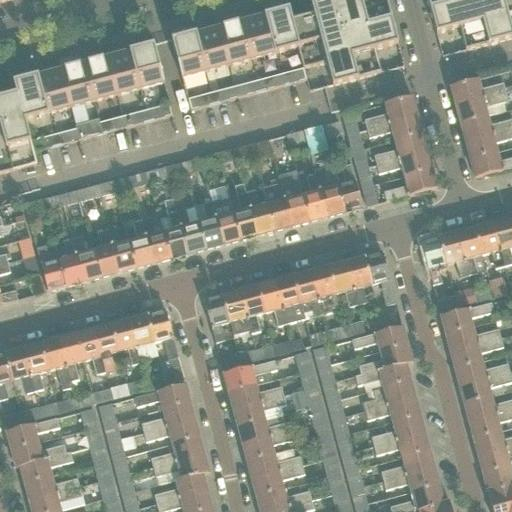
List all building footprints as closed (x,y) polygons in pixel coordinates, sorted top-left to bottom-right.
[(292,22),(305,70),(326,64),(332,87),(380,75),(374,52),(397,45),(385,0),(374,0),(361,3),(360,0),(308,0),(313,16),(292,22)] [(511,0),(426,0),(436,35),(459,29),(465,52),(511,39),(511,34),(507,16),(511,15),(511,0)] [(288,10),(266,16),(276,55),(283,53),(297,49),(299,49),(292,22),(289,10),(288,10)] [(253,61),(276,55),(266,16),(242,23),(253,61)] [(229,67),(253,61),(242,23),(219,29),(229,67)] [(206,74),(229,67),(219,29),(196,35),(206,74)] [(181,80),(206,74),(196,35),(171,42),(181,80)] [(154,46),(129,53),(140,91),(164,85),(154,46)] [(129,53),(106,59),(116,98),(140,91),(129,53)] [(106,59),(83,65),(93,104),(116,98),(106,59)] [(83,65),(59,71),(69,110),(93,104),(83,65)] [(303,70),(287,74),(290,85),(306,81),(303,70)] [(59,71),(36,78),(46,116),(69,110),(59,71)] [(281,76),(258,82),(261,93),(284,86),(281,76)] [(13,84),(16,95),(23,122),(25,122),(46,116),(36,78),(13,84)] [(478,81),(450,89),(455,107),(505,94),(503,85),(481,91),(478,81)] [(251,84),(235,88),(238,99),(254,95),(251,84)] [(235,88),(217,93),(220,104),(238,99),(235,88)] [(455,107),(460,126),(488,118),(485,110),(508,104),(505,94),(455,107)] [(0,175),(34,167),(36,166),(34,155),(30,143),(25,122),(23,122),(16,95),(0,99),(0,175)] [(206,96),(188,101),(191,111),(209,107),(206,96)] [(365,123),(367,131),(416,118),(411,99),(384,106),(386,117),(365,123)] [(168,106),(151,110),(154,121),(171,117),(168,106)] [(139,114),(122,118),(125,129),(142,124),(139,114)] [(342,118),(347,136),(358,133),(353,115),(342,118)] [(122,118),(105,123),(108,134),(125,129),(122,118)] [(392,134),(394,143),(421,136),(416,118),(367,131),(370,140),(392,134)] [(460,126),(465,144),(511,130),(511,121),(490,128),(488,118),(460,126)] [(92,122),(75,127),(76,131),(79,141),(96,137),(92,122)] [(339,124),(322,128),(325,139),(342,135),(339,124)] [(511,130),(465,144),(470,162),(498,154),(495,145),(511,140),(511,130)] [(75,131),(56,136),(59,147),(79,141),(76,131),(75,131)] [(347,136),(352,154),(363,151),(358,133),(347,136)] [(303,134),(286,139),(288,147),(305,143),(303,134)] [(375,158),(377,167),(426,154),(421,136),(394,143),(397,152),(375,158)] [(48,138),(31,143),(34,153),(51,149),(48,138)] [(266,144),(252,148),(255,158),(270,155),(266,144)] [(252,148),(234,152),(237,163),(255,158),(252,148)] [(352,154),(357,173),(368,170),(363,151),(352,154)] [(234,152),(217,157),(220,168),(237,163),(234,152)] [(401,170),(404,179),(431,172),(426,154),(377,167),(380,176),(401,170)] [(498,154),(470,162),(475,180),(511,170),(511,160),(500,163),(498,154)] [(217,157),(199,161),(202,172),(220,168),(217,157)] [(199,161),(182,166),(185,177),(202,172),(199,161)] [(182,166),(164,170),(167,182),(185,177),(182,166)] [(345,185),(337,187),(345,215),(362,210),(350,167),(341,169),(345,185)] [(164,170),(147,175),(150,186),(167,182),(164,170)] [(323,170),(315,172),(316,176),(327,219),(345,215),(337,187),(328,189),(324,174),(323,170)] [(357,173),(362,191),(373,188),(368,170),(357,173)] [(431,172),(404,179),(406,189),(384,195),(387,204),(436,191),(431,172)] [(292,175),(279,178),(279,179),(281,186),(292,229),(310,224),(302,196),(296,173),(296,174),(292,175)] [(147,175),(129,180),(132,191),(150,186),(147,175)] [(310,194),(302,196),(310,224),(327,219),(316,176),(306,179),(310,194)] [(278,179),(269,182),(271,188),(272,188),(279,186),(281,186),(279,179),(278,179)] [(129,180),(111,184),(115,196),(132,191),(129,180)] [(111,184),(94,189),(97,200),(115,196),(111,184)] [(263,190),(267,206),(275,233),(292,229),(281,186),(279,186),(272,188),(271,188),(263,190)] [(241,213),(232,215),(240,243),(257,238),(246,195),(245,195),(243,187),(235,189),(241,213)] [(373,188),(362,191),(366,209),(377,206),(373,188)] [(94,189),(77,193),(80,205),(97,200),(94,189)] [(255,192),(246,195),(257,238),(275,233),(267,206),(259,208),(255,192)] [(77,193),(59,198),(63,210),(80,205),(77,193)] [(59,198),(42,202),(45,214),(63,210),(59,198)] [(228,199),(211,204),(222,247),(240,243),(232,215),(228,199)] [(168,219),(159,221),(163,234),(170,261),(187,257),(176,213),(173,201),(164,203),(167,216),(168,219)] [(42,202),(25,207),(28,219),(45,214),(42,202)] [(206,222),(197,224),(205,252),(222,247),(211,204),(202,206),(206,222)] [(193,209),(176,213),(187,257),(205,252),(197,224),(193,209)] [(150,220),(141,223),(153,266),(170,261),(163,234),(154,236),(150,220)] [(511,227),(510,220),(492,225),(504,268),(511,266),(511,264),(508,251),(511,249),(511,227)] [(137,240),(128,243),(135,271),(153,266),(141,223),(133,225),(137,240)] [(492,225),(474,230),(482,258),(491,255),(495,271),(504,268),(492,225)] [(2,229),(0,229),(0,237),(8,235),(14,226),(2,229)] [(115,230),(106,232),(118,275),(135,271),(128,243),(120,245),(115,230)] [(474,230),(457,235),(468,278),(477,276),(486,273),(482,258),(474,230)] [(102,250),(93,252),(100,280),(118,275),(106,232),(98,234),(102,250)] [(457,235),(439,239),(446,267),(455,265),(459,280),(468,278),(457,235)] [(81,239),(71,241),(83,285),(100,280),(93,252),(85,254),(81,239)] [(446,267),(439,239),(421,244),(432,287),(441,285),(437,270),(446,267)] [(29,240),(18,243),(23,262),(34,259),(29,240)] [(67,259),(58,262),(65,289),(83,285),(71,241),(63,244),(67,259)] [(46,248),(36,251),(48,294),(65,289),(58,262),(54,248),(46,250),(46,248)] [(382,255),(364,259),(371,287),(380,285),(386,308),(396,305),(382,255)] [(34,259),(23,262),(29,280),(39,277),(34,259)] [(364,259),(346,264),(358,307),(366,305),(362,290),(371,287),(364,259)] [(346,264),(328,269),(336,297),(344,294),(349,310),(358,307),(346,264)] [(0,268),(0,276),(10,274),(7,266),(0,268)] [(328,269),(311,274),(322,317),(331,315),(330,311),(339,309),(336,297),(328,269)] [(311,274),(293,278),(303,316),(312,313),(313,319),(322,317),(311,274)] [(39,277),(29,280),(33,298),(44,295),(39,277)] [(293,278),(275,283),(287,326),(287,327),(304,322),(303,316),(293,278)] [(489,283),(494,299),(507,296),(503,280),(489,283)] [(275,283),(257,288),(265,316),(274,313),(278,329),(287,326),(275,283)] [(257,288),(240,293),(250,333),(251,336),(260,333),(256,318),(265,316),(257,288)] [(0,306),(17,302),(14,293),(0,296),(0,306)] [(240,293),(222,297),(229,325),(233,338),(250,333),(240,293)] [(222,297),(204,302),(215,345),(222,344),(225,343),(220,327),(229,325),(222,297)] [(438,303),(440,314),(458,310),(457,308),(455,299),(438,303)] [(460,313),(441,319),(446,337),(474,329),(471,320),(493,314),(490,305),(460,313)] [(165,312),(146,317),(153,345),(163,343),(169,363),(178,360),(165,312)] [(394,315),(380,319),(383,330),(397,327),(394,315)] [(146,317),(129,322),(140,365),(150,363),(145,347),(153,345),(146,317)] [(380,319),(365,323),(368,334),(383,330),(380,319)] [(129,322),(111,327),(119,355),(128,352),(132,368),(140,365),(129,322)] [(362,323),(344,328),(347,339),(365,334),(362,323)] [(111,327),(93,331),(105,375),(114,372),(110,357),(119,355),(111,327)] [(344,328),(326,333),(329,344),(347,339),(344,328)] [(377,346),(380,354),(407,347),(402,329),(352,342),(354,352),(377,346)] [(474,329),(446,337),(450,354),(500,341),(498,332),(476,338),(474,329)] [(93,331),(76,336),(83,364),(92,362),(96,377),(105,375),(93,331)] [(326,333),(309,337),(312,348),(329,344),(326,333)] [(76,336),(58,341),(70,384),(78,382),(74,366),(83,364),(76,336)] [(58,341),(40,346),(48,374),(57,371),(61,387),(62,392),(71,390),(70,384),(58,341)] [(301,341),(291,344),(293,353),(304,350),(301,341)] [(500,341),(450,354),(455,371),(483,364),(480,355),(502,349),(500,341)] [(281,345),(271,347),(274,359),(284,356),(281,345)] [(40,346),(23,350),(34,394),(43,391),(39,376),(48,374),(40,346)] [(271,347),(255,352),(258,363),(274,359),(271,347)] [(359,369),(361,377),(411,364),(407,347),(380,354),(382,363),(359,369)] [(326,349),(312,353),(317,371),(330,367),(326,349)] [(23,350),(5,355),(13,383),(21,381),(25,396),(34,394),(23,350)] [(250,353),(238,356),(240,367),(253,364),(250,353)] [(307,354),(294,357),(299,376),(312,372),(307,354)] [(13,383),(5,355),(0,356),(0,402),(7,401),(3,385),(13,383)] [(237,356),(219,361),(222,372),(240,367),(237,356)] [(169,363),(159,365),(159,366),(162,376),(165,388),(184,383),(178,360),(169,363)] [(223,376),(228,394),(257,387),(273,383),(271,374),(277,372),(274,363),(223,376)] [(364,387),(366,395),(371,394),(382,391),(410,383),(406,367),(412,365),(411,364),(361,377),(355,380),(357,389),(364,387)] [(483,364),(455,371),(460,389),(509,376),(507,367),(485,373),(483,364)] [(317,371),(321,388),(335,385),(330,367),(317,371)] [(299,376),(303,393),(316,390),(312,372),(299,376)] [(162,376),(144,381),(147,393),(165,388),(162,376)] [(509,376),(460,389),(464,406),(492,399),(490,390),(511,384),(509,376)] [(144,381),(127,386),(130,398),(147,393),(144,381)] [(362,405),(364,414),(415,400),(410,383),(382,391),(371,394),(373,402),(362,405)] [(321,388),(326,406),(340,402),(335,385),(321,388)] [(127,386),(109,390),(112,402),(130,398),(127,386)] [(159,403),(162,412),(189,404),(185,386),(134,400),(137,409),(159,403)] [(228,394),(233,412),(284,398),(281,390),(259,396),(257,387),(228,394)] [(109,390),(91,395),(95,407),(112,402),(109,390)] [(316,390),(303,393),(308,410),(321,407),(316,390)] [(91,395),(74,400),(77,412),(95,407),(91,395)] [(233,412),(238,429),(266,421),(264,413),(286,407),(284,398),(233,412)] [(492,399),(464,406),(469,424),(511,412),(511,402),(495,408),(492,399)] [(74,400),(56,405),(59,416),(77,412),(74,400)] [(389,417),(391,425),(420,418),(415,400),(364,414),(367,423),(389,417)] [(326,406),(331,423),(344,419),(340,402),(326,406)] [(142,426),(144,435),(194,422),(189,404),(162,412),(164,420),(142,426)] [(56,405),(38,409),(41,421),(59,416),(56,405)] [(111,406),(98,410),(102,427),(115,424),(111,406)] [(321,407),(308,410),(313,428),(326,424),(321,407)] [(38,409),(21,414),(24,426),(41,421),(38,409)] [(93,411),(80,414),(84,432),(98,429),(93,411)] [(511,412),(469,424),(474,441),(502,434),(499,425),(511,421),(511,412)] [(21,414),(3,418),(7,430),(24,426),(21,414)] [(238,429),(242,446),(293,433),(291,424),(285,426),(282,417),(266,421),(238,429)] [(371,440),(373,449),(424,435),(420,418),(391,425),(394,434),(371,440)] [(331,423),(335,440),(349,437),(344,419),(331,423)] [(26,429),(6,434),(11,452),(38,445),(36,436),(37,436),(53,432),(59,430),(56,421),(50,423),(26,429)] [(168,438),(171,447),(199,439),(194,422),(144,435),(146,444),(168,438)] [(115,424),(102,427),(107,445),(120,441),(115,424)] [(326,424),(313,428),(317,445),(330,442),(326,424)] [(98,429),(84,432),(89,450),(102,446),(98,429)] [(242,446),(247,464),(275,456),(273,448),(295,442),(293,433),(242,446)] [(502,434),(474,441),(478,459),(511,449),(511,439),(504,442),(502,434)] [(398,452),(401,460),(429,453),(424,435),(373,449),(376,458),(398,452)] [(335,440),(340,458),(354,454),(349,437),(335,440)] [(133,438),(121,441),(124,453),(136,450),(133,438)] [(151,462),(153,470),(203,457),(199,439),(171,447),(173,456),(151,462)] [(120,441),(107,445),(111,462),(124,459),(123,453),(120,441)] [(317,445),(322,462),(335,459),(330,442),(317,445)] [(38,445),(11,452),(16,470),(19,469),(66,456),(63,447),(42,453),(41,454),(38,445)] [(89,450),(93,467),(107,464),(102,446),(89,450)] [(511,449),(478,459),(483,476),(511,469),(511,468),(511,449)] [(247,464),(251,481),(302,468),(300,459),(294,461),(292,452),(275,456),(247,464)] [(380,475),(383,484),(434,470),(429,453),(401,460),(403,469),(380,475)] [(340,458),(345,475),(358,472),(354,454),(340,458)] [(66,456),(19,469),(24,486),(51,479),(49,470),(51,470),(66,465),(72,464),(69,455),(66,456)] [(178,473),(180,481),(208,474),(203,457),(153,470),(156,479),(178,473)] [(124,459),(111,462),(116,480),(129,476),(124,459)] [(322,462),(327,480),(339,476),(335,459),(322,462)] [(107,464),(93,467),(98,485),(111,481),(107,464)] [(251,481),(256,499),(284,491),(282,483),(305,477),(302,468),(251,481)] [(511,471),(511,469),(483,476),(488,494),(511,487),(511,471)] [(408,487),(410,495),(438,488),(434,470),(383,484),(385,493),(408,487)] [(345,475),(349,493),(363,489),(358,472),(345,475)] [(155,498),(157,506),(207,493),(202,476),(208,475),(208,474),(180,481),(174,483),(177,492),(155,498)] [(129,476),(116,480),(120,497),(133,494),(129,476)] [(340,476),(327,480),(331,497),(344,494),(340,476)] [(51,479),(24,486),(29,503),(79,490),(76,481),(71,482),(55,486),(54,487),(51,479)] [(111,481),(98,485),(102,502),(116,499),(111,481)] [(511,487),(488,494),(493,511),(511,505),(511,487)] [(390,510),(390,511),(417,511),(443,506),(438,488),(410,495),(412,504),(390,510)] [(349,493),(354,510),(368,507),(363,489),(349,493)] [(79,490),(29,503),(30,511),(60,511),(59,505),(60,505),(76,501),(81,499),(79,490)] [(256,499),(259,511),(275,511),(311,503),(309,494),(286,500),(284,491),(256,499)] [(172,511),(181,510),(182,511),(205,511),(211,510),(207,493),(157,506),(158,511),(172,511)] [(133,494),(120,497),(124,511),(135,511),(138,511),(133,494)] [(344,494),(331,497),(335,511),(345,511),(349,511),(344,494)] [(119,511),(116,499),(102,502),(104,511),(119,511)] [(275,511),(312,511),(314,511),(311,503),(275,511)]
